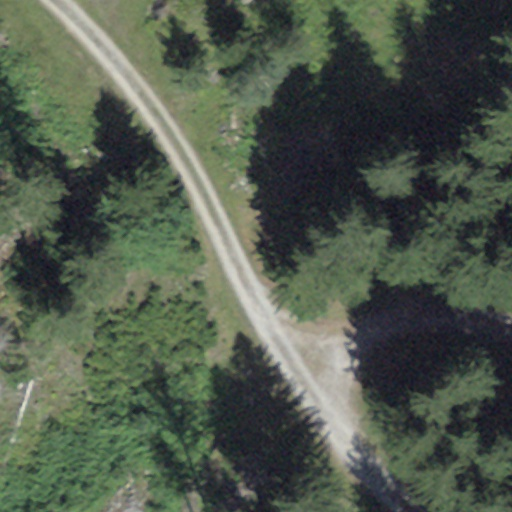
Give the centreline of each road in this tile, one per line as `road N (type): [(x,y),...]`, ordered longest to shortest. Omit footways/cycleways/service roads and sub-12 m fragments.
road 1 (track): [(410,511),(333,427),(143,97),(45,0)]
road 2 (track): [(299,374),(445,371),(511,380)]
